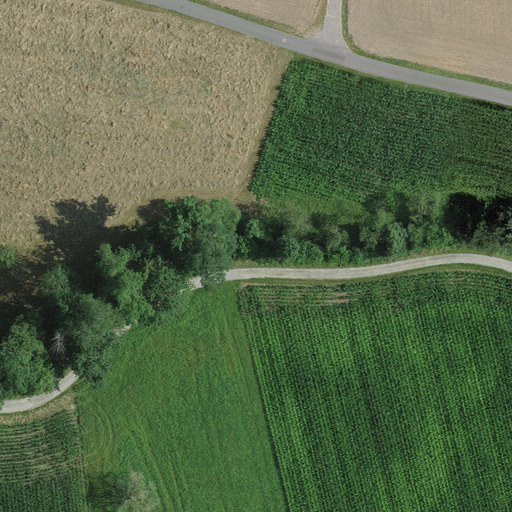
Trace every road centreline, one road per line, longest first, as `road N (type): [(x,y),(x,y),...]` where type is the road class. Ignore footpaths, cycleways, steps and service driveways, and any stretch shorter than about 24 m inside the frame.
road 1 (track): [(0,408),(55,390),(138,312),(193,278),(225,270),(369,270),(459,254),(511,264)]
road 2 (unclassified): [(511,101),(160,0)]
